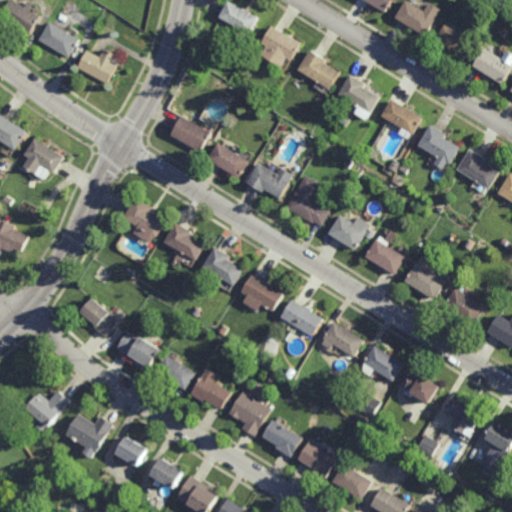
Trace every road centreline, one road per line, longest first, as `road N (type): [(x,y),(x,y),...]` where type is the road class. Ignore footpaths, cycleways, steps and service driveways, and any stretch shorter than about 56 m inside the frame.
road 1 (residential): [(511,388),(74,115),(0,60)]
road 2 (residential): [(320,511),(91,369),(0,290)]
road 3 (residential): [(184,0),(167,66),(63,260),(0,337)]
road 4 (residential): [(300,0),(511,131)]
